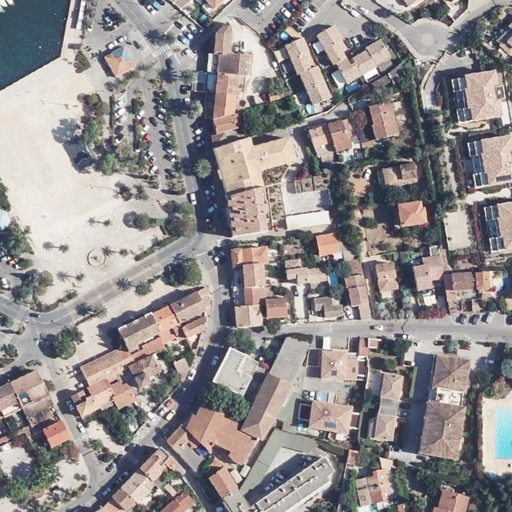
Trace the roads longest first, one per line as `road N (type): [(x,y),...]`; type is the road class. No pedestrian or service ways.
road 1 (residential): [(218,331),(511,331)]
road 2 (tertiary): [(35,321),(60,317),(204,238)]
road 3 (tertiary): [(204,238),(169,60)]
road 4 (residential): [(363,0),(428,37),(456,31),(498,0)]
road 5 (tertiary): [(102,486),(39,353)]
road 6 (residential): [(154,432),(198,378),(218,331)]
